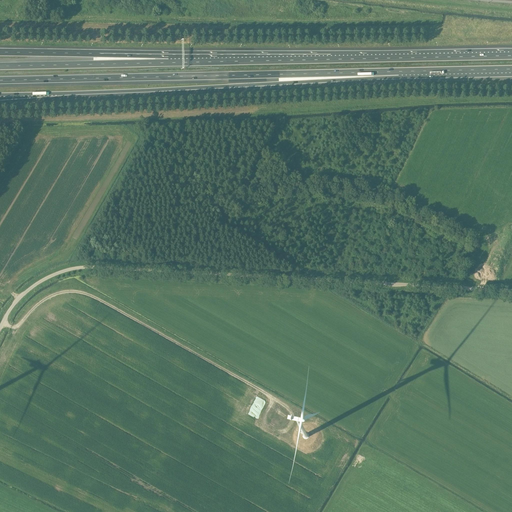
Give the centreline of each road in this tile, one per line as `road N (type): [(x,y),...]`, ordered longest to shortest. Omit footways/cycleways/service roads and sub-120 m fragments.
road 1 (unclassified): [(511,293),(68,271)]
road 2 (motorway): [(0,94),(398,71)]
road 3 (motorway): [(0,80),(398,71)]
road 4 (motorway): [(511,54),(168,61)]
road 5 (motorway): [(168,61),(0,52)]
road 6 (motorway): [(168,61),(0,66)]
road 7 (track): [(511,12),(389,0)]
